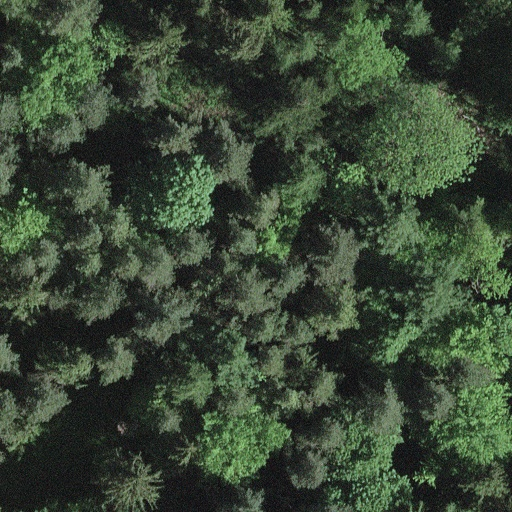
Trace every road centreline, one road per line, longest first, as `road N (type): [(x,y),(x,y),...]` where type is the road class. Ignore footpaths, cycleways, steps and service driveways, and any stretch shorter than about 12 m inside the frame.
road 1 (track): [(357,511),(501,336)]
road 2 (track): [(501,336),(496,511)]
